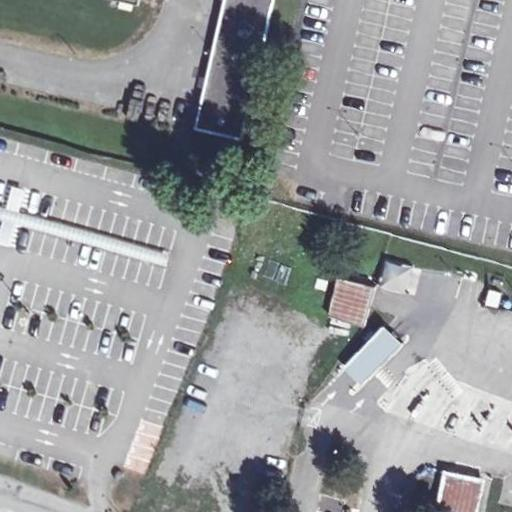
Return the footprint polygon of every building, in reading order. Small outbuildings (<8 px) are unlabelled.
[(269,0),(223,0),(196,124),(239,133),(269,0)] [(3,202),(0,201),(0,233),(5,235),(10,216),(162,259),(165,248),(14,205),(19,186),(8,182),(3,202)] [(382,288),(414,296),(420,267),(389,260),(382,288)] [(371,284),(335,274),(324,316),(359,326),(371,284)] [(402,343),(383,325),(341,369),(360,387),(402,343)] [(460,482),(438,476),(428,509),(436,511),(462,511),(470,485),(460,482)]
